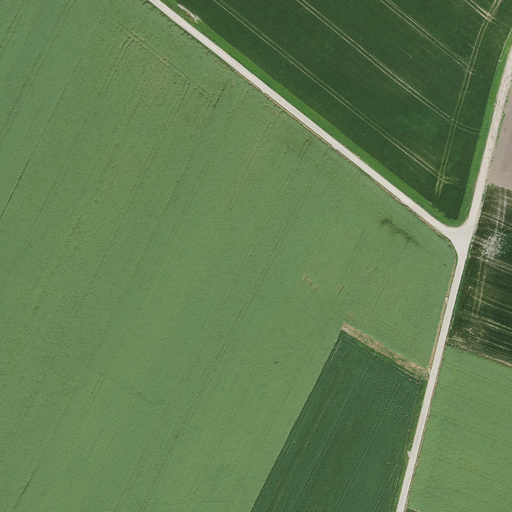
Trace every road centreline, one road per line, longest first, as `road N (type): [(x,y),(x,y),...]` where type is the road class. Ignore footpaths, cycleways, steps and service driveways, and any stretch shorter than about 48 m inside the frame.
road 1 (track): [(400,511),(511,64)]
road 2 (track): [(153,0),(466,247)]
